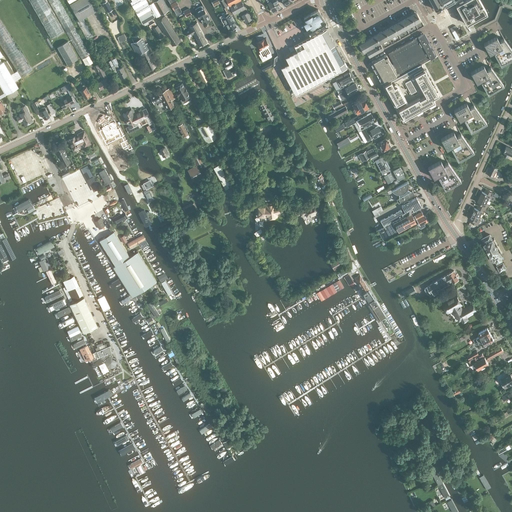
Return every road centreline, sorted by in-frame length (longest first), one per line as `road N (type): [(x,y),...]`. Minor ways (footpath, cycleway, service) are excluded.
road 1 (unclassified): [(0,151),(266,22)]
road 2 (unclassified): [(357,64),(430,26),(455,63),(461,92),(394,128)]
road 3 (residential): [(454,232),(511,101)]
road 4 (secondary): [(454,232),(394,128)]
